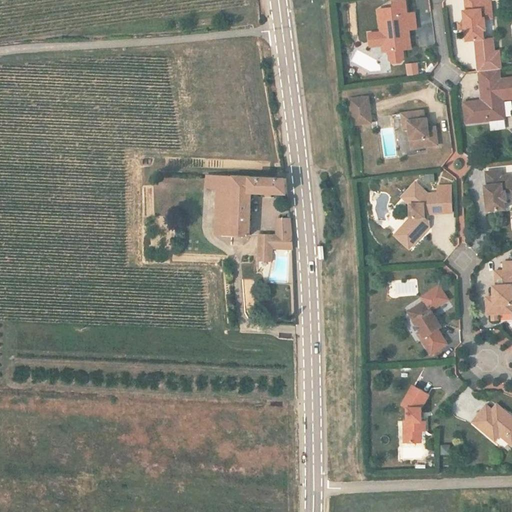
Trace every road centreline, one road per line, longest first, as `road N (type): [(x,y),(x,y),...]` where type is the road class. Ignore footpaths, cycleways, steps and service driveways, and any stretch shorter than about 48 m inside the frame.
road 1 (secondary): [(282,30),(310,313),(316,488)]
road 2 (residential): [(0,51),(282,30)]
road 3 (residential): [(511,480),(316,488)]
road 4 (residential): [(511,373),(487,362),(466,329),(462,260)]
